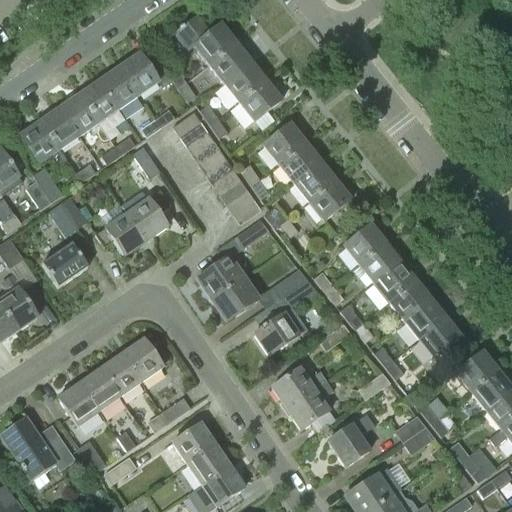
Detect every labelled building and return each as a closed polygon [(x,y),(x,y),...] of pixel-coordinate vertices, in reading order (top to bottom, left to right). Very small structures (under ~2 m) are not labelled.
[(207,69),(235,47),(220,27),(209,36),(195,19),(178,32),(186,42),(188,40),(194,48),(192,50),(207,69)] [(235,47),(207,69),(222,88),(250,65),(235,47)] [(137,57),(117,71),(136,99),(156,86),(160,91),(170,84),(171,84),(166,77),(157,64),(147,71),(137,57)] [(250,65),(222,88),(237,106),(265,84),(250,65)] [(117,71),(97,84),(117,113),(136,99),(117,71)] [(175,72),(166,77),(171,84),(170,84),(175,92),(184,86),(175,72)] [(97,84),(78,98),(97,126),(117,113),(97,84)] [(280,103),(265,84),(237,106),(252,125),(280,103)] [(194,100),(184,86),(175,92),(185,106),(194,100)] [(78,98),(58,111),(77,140),(97,126),(78,98)] [(208,128),(217,122),(207,108),(198,114),(208,128)] [(58,111),(38,125),(57,153),(77,140),(58,111)] [(167,113),(153,123),(159,132),(173,122),(167,113)] [(177,141),(199,126),(192,115),(170,131),(177,141)] [(226,137),(217,122),(208,128),(217,143),(226,137)] [(159,132),(153,123),(139,133),(145,141),(159,132)] [(57,153),(38,125),(18,139),(37,167),(57,153)] [(206,136),(199,126),(177,141),(184,151),(206,136)] [(276,168),(304,146),(289,127),(261,149),(276,168)] [(206,136),(184,151),(191,160),(213,145),(206,136)] [(128,140),(113,150),(119,159),(134,149),(128,140)] [(213,145),(191,160),(198,170),(219,155),(213,145)] [(319,165),(304,146),(276,168),(291,187),(319,165)] [(119,159),(113,150),(99,160),(105,169),(119,159)] [(141,150),(130,158),(148,183),(159,176),(141,150)] [(0,155),(0,198),(1,200),(21,186),(0,155)] [(226,165),(219,155),(198,170),(204,180),(226,165)] [(233,175),(226,165),(204,180),(211,190),(233,175)] [(334,183),(319,165),(291,187),(306,206),(334,183)] [(88,168),(74,177),(80,186),(94,177),(88,168)] [(249,189),(258,183),(248,169),(239,175),(249,189)] [(61,199),(42,171),(31,179),(35,184),(50,207),(61,199)] [(233,175),(211,190),(218,199),(240,184),(233,175)] [(258,183),(249,189),(259,203),(268,197),(258,183)] [(349,203),(334,183),(306,206),(322,225),(349,203)] [(50,207),(35,184),(24,192),(39,214),(50,207)] [(240,184),(218,199),(224,209),(246,194),(240,184)] [(246,194),(224,209),(231,219),(253,204),(246,194)] [(156,196),(125,217),(144,245),(166,231),(158,219),(170,211),(159,195),(156,196)] [(0,223),(2,227),(14,218),(2,201),(0,203),(0,223)] [(57,208),(74,233),(85,226),(68,201),(57,208)] [(260,214),(253,204),(231,219),(238,229),(260,214)] [(74,233),(57,208),(46,216),(63,241),(74,233)] [(272,233),(286,222),(275,208),(267,215),(262,220),(272,233)] [(144,245),(125,217),(94,238),(103,251),(112,245),(123,260),(144,245)] [(0,229),(5,237),(20,227),(14,218),(0,227),(0,229)] [(286,222),(272,233),(282,247),(297,235),(286,222)] [(267,235),(259,224),(233,242),(241,253),(267,235)] [(357,269),(385,247),(369,228),(342,250),(357,269)] [(344,242),(338,235),(332,241),(338,247),(344,242)] [(8,242),(0,247),(0,261),(7,273),(20,264),(22,263),(8,242)] [(223,248),(232,260),(241,253),(233,242),(223,248)] [(56,291),(86,271),(70,247),(40,267),(56,291)] [(385,247),(357,269),(372,288),(400,266),(385,247)] [(209,304),(242,281),(227,260),(194,283),(209,304)] [(400,266),(372,288),(387,306),(415,284),(400,266)] [(280,302),(306,283),(297,272),(271,290),(280,302)] [(323,296),(331,289),(321,276),(312,283),(323,296)] [(0,287),(7,297),(0,301),(0,311),(15,335),(36,321),(20,298),(23,295),(12,279),(0,286),(0,287)] [(242,281),(209,304),(224,326),(257,303),(242,281)] [(306,283),(280,302),(273,307),(281,318),(252,338),(267,360),(306,334),(292,313),(295,310),(295,311),(316,297),(306,283)] [(430,303),(415,284),(387,306),(402,325),(430,303)] [(331,289),(323,296),(334,310),(342,303),(331,289)] [(445,322),(430,303),(402,325),(417,344),(445,322)] [(0,345),(15,335),(0,311),(0,345)] [(353,334),(361,327),(351,313),(342,320),(353,334)] [(460,341),(445,322),(417,344),(432,363),(460,341)] [(361,327),(353,334),(364,347),(372,340),(361,327)] [(324,355),(349,338),(342,328),(317,344),(324,355)] [(120,357),(139,386),(161,371),(141,343),(120,357)] [(383,371),(391,364),(381,351),(372,358),(383,371)] [(469,396),(496,374),(481,355),(453,377),(469,396)] [(139,386),(120,357),(99,372),(118,400),(139,386)] [(391,364),(383,371),(394,384),(402,378),(391,364)] [(284,413),(325,385),(318,375),(306,383),(298,371),(269,391),(284,413)] [(118,400),(99,372),(78,386),(97,415),(118,400)] [(511,393),(496,374),(469,396),(484,415),(511,393)] [(389,387),(381,377),(356,394),(363,404),(389,387)] [(331,394),(325,385),(284,413),(299,435),(328,415),(320,402),(331,394)] [(97,415),(78,386),(56,401),(76,430),(97,415)] [(511,393),(484,415),(499,433),(511,422),(511,393)] [(156,419),(163,430),(189,412),(182,401),(156,419)] [(428,428),(437,421),(426,408),(418,415),(428,428)] [(401,447),(424,431),(408,410),(386,426),(393,435),(401,447)] [(325,445),(344,472),(368,455),(358,440),(373,430),(365,418),(350,428),(325,445)] [(163,430),(156,419),(145,426),(153,437),(163,430)] [(448,435),(437,421),(428,428),(439,442),(448,435)] [(0,441),(29,483),(53,467),(58,475),(74,464),(57,438),(42,448),(25,422),(0,439),(0,441)] [(511,422),(499,433),(487,443),(494,452),(506,443),(511,450),(511,422)] [(185,468),(214,448),(199,427),(170,446),(185,468)] [(434,443),(424,431),(401,447),(409,459),(434,443)] [(115,441),(125,456),(134,450),(124,435),(115,441)] [(94,477),(105,470),(87,445),(77,452),(94,477)] [(459,466),(467,459),(456,445),(448,452),(459,466)] [(214,448),(185,468),(200,489),(228,470),(214,448)] [(467,459),(459,466),(469,479),(478,472),(467,459)] [(135,472),(133,469),(127,461),(102,478),(109,489),(135,472)] [(396,464),(386,470),(397,487),(407,480),(396,464)] [(243,491),(228,470),(200,489),(215,511),(243,491)] [(490,483),(496,492),(510,483),(504,474),(490,483)] [(452,483),(453,483),(461,496),(470,490),(460,477),(452,483)] [(384,480),(379,483),(376,478),(343,500),(351,511),(371,511),(395,496),(384,480)] [(496,492),(490,483),(475,493),(481,502),(496,492)] [(17,511),(2,490),(0,491),(0,511),(17,511)] [(395,496),(371,511),(433,511),(429,504),(416,511),(415,511),(410,504),(403,501),(398,494),(395,496)] [(450,510),(451,511),(466,511),(470,510),(464,501),(450,510)]
